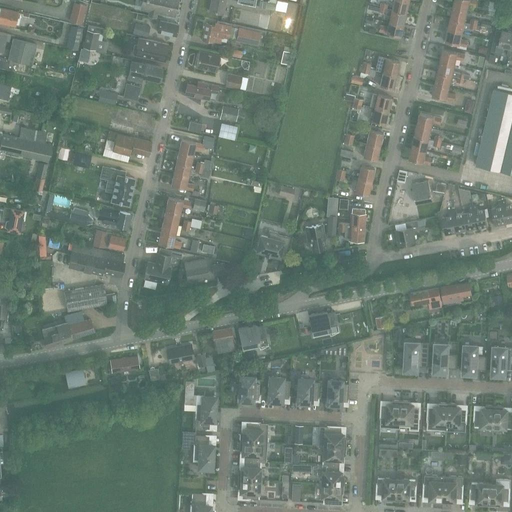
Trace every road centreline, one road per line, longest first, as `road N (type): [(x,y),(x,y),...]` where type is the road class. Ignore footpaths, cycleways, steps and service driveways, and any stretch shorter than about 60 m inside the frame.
road 1 (residential): [(122,341),(125,282),(188,0)]
road 2 (residential): [(373,260),(430,0)]
road 3 (residential): [(231,511),(220,511),(226,411),(361,418)]
road 4 (unclassified): [(286,308),(511,264)]
road 5 (residential): [(511,388),(363,380),(361,418)]
road 6 (unclassified): [(122,341),(286,308)]
road 7 (residential): [(373,260),(511,231)]
road 8 (unclassified): [(0,364),(122,341)]
